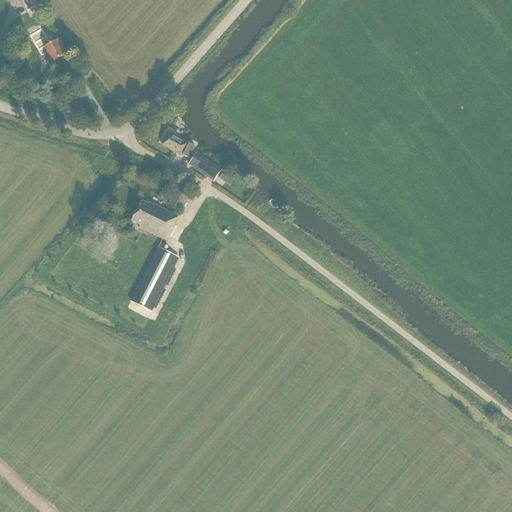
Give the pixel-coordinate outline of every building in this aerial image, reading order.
[(23,0),(28,11),(38,6),(35,0),(23,0)] [(40,32),(33,19),(23,24),(31,37),(40,32)] [(52,63),(67,54),(59,39),(44,47),(52,63)] [(33,54),(31,47),(23,49),(25,56),(33,54)] [(80,68),(77,70),(72,62),(66,66),(76,82),(82,78),(85,76),(80,68)] [(181,156),(181,155),(188,159),(195,148),(188,144),(187,144),(168,134),(162,146),(181,156)] [(222,170),(197,153),(188,165),(213,182),(222,170)] [(234,179),(224,172),(219,179),(230,186),(234,179)] [(181,211),(190,193),(177,186),(168,204),(181,211)] [(174,224),(178,217),(149,203),(148,205),(141,202),(131,222),(139,226),(138,228),(162,240),(131,302),(151,312),(178,259),(162,251),(166,242),(175,225),(174,224)]
